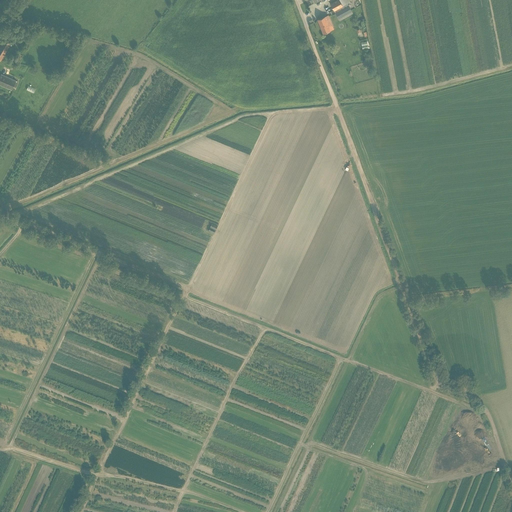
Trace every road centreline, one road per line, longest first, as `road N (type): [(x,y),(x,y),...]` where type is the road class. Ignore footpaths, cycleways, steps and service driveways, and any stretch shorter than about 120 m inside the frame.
road 1 (track): [(336,105),(438,389),(479,403),(511,484)]
road 2 (track): [(185,286),(0,213)]
